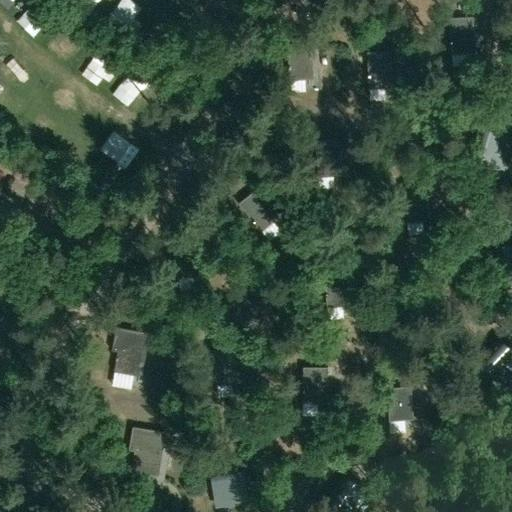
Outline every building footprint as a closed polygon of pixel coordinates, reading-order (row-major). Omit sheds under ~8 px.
[(449,19),(451,54),(475,53),(473,17),(449,19)] [(64,68),(83,44),(67,31),(48,54),(64,68)] [(311,43),(286,44),(289,81),(313,79),(311,43)] [(391,52),(367,53),(368,89),(392,87),(391,52)] [(83,77),(103,86),(114,63),(94,54),(83,77)] [(0,85),(7,89),(15,70),(0,63),(0,85)] [(123,93),(134,107),(143,100),(132,86),(123,93)] [(469,114),(472,147),(495,145),(493,112),(469,114)] [(339,139),(314,142),(317,177),(341,175),(339,139)] [(401,187),(406,223),(430,220),(425,184),(401,187)] [(239,204),(260,232),(280,217),(257,188),(239,204)] [(511,228),(498,230),(500,249),(511,248),(511,228)] [(197,239),(172,243),(178,279),(201,276),(197,239)] [(326,299),(348,298),(345,273),(324,275),(326,299)] [(116,327),(112,351),(117,352),(114,372),(141,377),(146,348),(151,349),(153,334),(116,327)] [(511,348),(502,340),(479,365),(501,385),(511,372),(511,348)] [(236,346),(212,350),(215,386),(240,383),(236,346)] [(303,394),(326,394),(326,351),(302,352),(303,394)] [(389,411),(411,409),(408,375),(387,378),(389,411)] [(132,427),(129,451),(134,452),(131,472),(159,476),(163,447),(168,448),(170,433),(132,427)] [(228,467),(204,471),(204,489),(228,486),(228,467)] [(347,477),(329,503),(341,511),(350,511),(359,506),(365,510),(375,496),(347,477)] [(470,511),(468,483),(436,485),(437,507),(457,511),(456,511),(470,511)]
